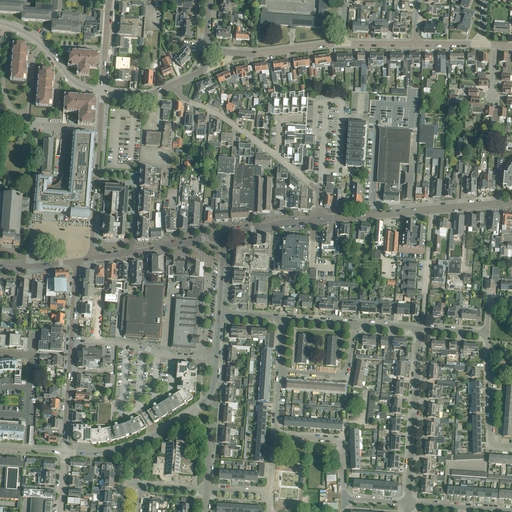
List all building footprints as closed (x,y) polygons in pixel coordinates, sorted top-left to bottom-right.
[(61,13),(61,0),(50,0),(50,5),(0,1),(0,12),(22,14),(21,20),(50,22),(52,24),(51,32),(80,34),(80,28),(83,28),(83,23),(85,23),(86,15),(61,13)] [(158,7),(181,8),(187,8),(192,8),(192,0),(153,0),(155,2),(158,2),(158,7)] [(219,16),(231,16),(231,13),(228,12),(229,4),(228,4),(227,0),(221,0),(221,7),(223,7),(223,8),(222,8),(222,13),(219,13),(219,16)] [(467,9),(470,2),(463,0),(462,0),(462,2),(460,1),(458,5),(467,8),(467,9)] [(395,1),(394,6),(398,6),(397,10),(401,11),(401,10),(403,11),(408,11),(408,4),(402,4),(402,1),(399,1),(397,1),(395,1)] [(319,15),(326,15),(326,10),(327,10),(327,2),(319,2),(318,9),(319,9),(319,15)] [(126,4),(124,4),(119,4),(119,12),(126,12),(126,8),(130,8),(130,5),(126,5),(126,4)] [(353,31),(361,32),(361,24),(362,6),(360,6),(355,5),(354,9),(358,9),(357,24),(354,23),(353,31)] [(427,7),(426,14),(431,14),(436,15),(436,9),(444,9),(444,6),(442,6),(439,6),(439,5),(434,5),(434,7),(433,7),(427,7)] [(182,28),(189,28),(190,21),(186,20),(186,16),(189,16),(189,9),(179,8),(178,15),(180,15),(179,23),(178,23),(175,25),(176,26),(176,27),(182,28)] [(297,27),(298,17),(269,15),(270,12),(267,12),(267,10),(265,10),(265,9),(264,9),(262,9),(262,13),(261,13),(261,14),(260,14),(260,17),(261,17),(261,19),(261,24),(289,26),(297,27)] [(93,22),(102,23),(103,12),(94,12),(93,22)] [(391,22),(392,13),(387,13),(386,20),(382,20),(382,24),(381,33),(388,34),(388,24),(388,22),(391,23),(391,22)] [(466,15),(463,14),(461,20),(470,23),(472,17),(466,15)] [(325,19),(326,15),(319,15),(318,16),(321,17),(321,18),(318,18),(318,28),(325,29),(326,19),(325,19)] [(118,24),(118,25),(138,26),(139,18),(124,17),(119,16),(118,23),(119,23),(119,24),(118,24)] [(361,24),(361,32),(368,32),(369,23),(372,23),(372,21),(372,16),(370,16),(369,16),(369,18),(367,18),(367,20),(365,20),(365,24),(361,24)] [(297,27),(318,28),(318,18),(298,17),(297,27)] [(461,27),(468,29),(470,23),(461,20),(461,21),(460,20),(455,18),(454,22),(459,23),(459,22),(463,24),(461,27)] [(495,21),(494,23),(494,32),(502,32),(504,32),(504,33),(508,33),(509,24),(504,24),(504,21),(495,21)] [(85,26),(85,28),(88,28),(90,28),(90,26),(94,27),(95,27),(95,29),(94,29),(94,33),(98,34),(98,32),(102,32),(102,23),(93,22),(91,22),(86,22),(85,26)] [(429,26),(429,23),(426,23),(425,34),(435,34),(435,29),(435,26),(429,26)] [(138,26),(118,25),(118,26),(118,29),(117,29),(117,35),(134,36),(134,30),(138,30),(138,26)] [(189,28),(182,28),(182,36),(179,35),(179,37),(171,37),(170,40),(176,42),(181,43),(182,38),(192,39),(192,32),(189,32),(189,28)] [(123,38),(122,38),(117,38),(116,48),(123,48),(123,43),(128,43),(128,40),(123,40),(123,38)] [(26,82),(28,51),(29,45),(26,45),(26,44),(16,43),(16,44),(13,44),(10,81),(26,82)] [(180,57),(185,63),(190,59),(187,56),(192,52),(189,49),(189,45),(183,44),(183,47),(180,49),(182,51),(180,53),(182,55),(180,57)] [(69,54),(67,67),(76,68),(77,69),(76,75),(89,76),(89,70),(91,69),(99,69),(100,56),(100,54),(69,51),(69,54)] [(399,54),(397,54),(397,61),(397,64),(396,64),(396,67),(401,67),(401,77),(406,77),(407,77),(407,63),(403,63),(403,54),(403,53),(399,53),(399,54)] [(505,63),(506,71),(510,71),(511,56),(508,56),(508,54),(501,53),(500,62),(505,63)] [(367,78),(367,71),(367,68),(367,60),(365,60),(365,54),(358,54),(358,59),(358,61),(361,61),(361,78),(361,80),(363,80),(363,92),(366,93),(366,80),(367,80),(367,78)] [(407,77),(406,77),(406,82),(406,87),(410,87),(411,75),(411,67),(411,66),(414,66),(414,64),(420,64),(420,61),(420,54),(410,54),(410,62),(407,62),(407,60),(407,63),(407,77)] [(436,69),(436,70),(442,70),(444,70),(444,68),(445,68),(445,64),(445,61),(445,60),(445,59),(445,54),(438,54),(438,56),(436,56),(436,63),(436,69)] [(468,65),(475,65),(475,61),(475,54),(468,54),(468,61),(466,61),(466,65),(468,65)] [(478,72),(480,72),(480,69),(481,69),(483,63),(488,63),(488,54),(481,54),(481,56),(478,56),(478,67),(478,72)] [(330,55),(322,56),(324,67),(331,66),(331,63),(330,55)] [(340,63),(345,63),(345,55),(337,56),(337,62),(334,62),(335,67),(335,69),(340,68),(340,63)] [(352,55),(345,55),(345,63),(345,68),(346,68),(346,69),(350,69),(350,68),(356,68),(355,61),(352,61),(352,55)] [(376,67),(377,66),(377,55),(370,55),(370,58),(367,58),(367,60),(367,68),(367,71),(372,71),(372,67),(373,67),(376,67)] [(377,66),(383,66),(383,64),(386,64),(386,62),(386,57),(383,57),(383,55),(377,55),(377,66)] [(425,64),(434,65),(434,61),(432,61),(432,55),(425,55),(425,58),(422,58),(422,68),(425,68),(425,64)] [(453,66),(457,66),(457,55),(450,55),(450,67),(448,67),(448,75),(448,79),(450,79),(450,74),(451,74),(452,67),(453,66)] [(324,68),(324,67),(322,56),(314,57),(315,62),(316,69),(324,68)] [(169,60),(168,57),(162,60),(162,61),(163,63),(165,68),(164,69),(163,68),(161,69),(161,70),(160,70),(161,73),(160,73),(162,76),(163,76),(172,72),(169,66),(171,65),(169,60)] [(185,63),(180,57),(177,60),(175,58),(173,59),(181,67),(185,63)] [(130,59),(121,58),(116,58),(115,81),(123,81),(123,73),(129,74),(129,69),(130,59)] [(301,59),(303,76),(303,72),(306,71),(305,67),(310,66),(309,63),(309,58),(301,59)] [(303,76),(301,59),(293,60),(294,65),(294,68),(300,68),(300,70),(298,70),(299,76),(303,76)] [(282,72),(282,78),(283,80),(286,79),(286,73),(285,73),(284,69),(288,68),(288,65),(288,64),(287,61),(280,62),(282,72)] [(273,63),(274,73),(282,72),(280,62),(273,63)] [(248,66),(242,68),(245,84),(246,87),(249,86),(248,81),(249,81),(248,80),(252,79),(250,73),(249,73),(249,71),(248,66)] [(153,72),(151,72),(151,68),(145,68),(145,71),(142,71),(142,74),(145,74),(144,85),(152,86),(153,72)] [(245,84),(242,68),(236,69),(232,70),(233,75),(234,77),(240,75),(241,79),(242,83),(242,84),(245,84)] [(38,70),(36,106),(51,108),(54,71),(51,71),(51,70),(41,69),(41,70),(38,70)] [(511,71),(510,71),(506,71),(504,71),(503,74),(502,74),(501,81),(510,81),(510,76),(511,75),(511,71)] [(223,74),(226,81),(229,79),(231,84),(232,83),(233,86),(237,85),(234,77),(233,75),(231,76),(229,72),(223,74)] [(485,73),(480,72),(478,72),(478,74),(478,76),(479,76),(479,81),(479,86),(488,86),(488,79),(486,79),(486,76),(485,76),(485,73)] [(226,81),(223,74),(217,77),(220,83),(221,86),(224,85),(223,82),(226,81)] [(203,82),(206,89),(207,93),(214,89),(217,88),(216,86),(213,87),(210,80),(203,83),(203,82)] [(206,89),(203,82),(197,85),(198,88),(193,100),(197,102),(200,103),(201,101),(198,100),(201,94),(200,93),(200,92),(206,89)] [(511,83),(510,83),(505,83),(504,86),(503,86),(502,93),(511,93),(511,88),(511,83)] [(476,86),(471,86),(460,85),(460,89),(464,91),(469,91),(468,96),(477,96),(478,89),(476,89),(476,86)] [(299,92),(298,99),(298,109),(298,114),(298,113),(301,113),(301,108),(307,108),(307,113),(308,91),(308,99),(304,99),(304,92),(299,92)] [(298,109),(298,99),(295,99),(295,92),(290,93),(289,100),(289,109),(289,114),(289,113),(292,114),(293,109),(298,109)] [(280,101),(280,110),(280,115),(280,114),(283,114),(284,109),(289,109),(289,100),(286,100),(286,93),(281,93),(280,101)] [(275,110),(280,110),(280,101),(276,100),(277,94),(272,94),(271,109),(271,114),(274,115),(275,110)] [(78,125),(95,126),(97,98),(64,95),(63,112),(78,114),(78,125)] [(240,95),(235,95),(231,105),(229,104),(228,105),(227,104),(226,107),(227,107),(227,108),(226,110),(233,112),(234,110),(237,112),(238,112),(239,103),(240,95)] [(480,98),(475,97),(471,97),(471,102),(465,103),(459,102),(454,100),(454,105),(472,107),(473,107),(477,108),(478,105),(479,105),(480,98)] [(182,104),(182,103),(176,103),(175,112),(179,112),(179,117),(183,118),(184,107),(182,107),(182,104)] [(239,103),(238,112),(240,112),(239,119),(247,120),(247,112),(244,112),(244,108),(242,108),(242,104),(239,103)] [(490,126),(495,126),(496,110),(493,110),(493,108),(486,108),(485,117),(491,117),(491,122),(489,122),(490,126)] [(251,113),(247,112),(247,120),(254,120),(255,113),(255,109),(252,109),(251,113)] [(496,110),(495,126),(497,126),(497,123),(499,123),(500,118),(506,118),(506,109),(499,109),(499,110),(496,110)] [(186,116),(186,127),(187,127),(187,131),(194,131),(194,121),(193,120),(193,116),(186,116)] [(419,144),(426,144),(433,144),(434,126),(424,126),(425,116),(421,116),(419,144)] [(206,125),(206,122),(207,117),(199,117),(198,121),(194,121),(194,129),(197,129),(197,131),(196,131),(196,134),(197,134),(197,136),(205,137),(206,125)] [(268,125),(268,121),(267,121),(267,117),(257,117),(257,128),(267,129),(267,125),(268,125)] [(213,134),(220,135),(221,122),(214,122),(214,125),(208,125),(207,136),(213,136),(213,134)] [(346,158),(346,167),(349,167),(361,168),(365,168),(365,163),(364,162),(366,123),(349,122),(349,125),(348,130),(348,133),(348,136),(348,141),(347,143),(347,144),(346,158)] [(147,132),(147,133),(146,146),(163,147),(163,149),(171,149),(173,125),(165,124),(165,128),(164,128),(164,129),(164,130),(164,131),(165,131),(165,133),(147,132)] [(306,126),(289,125),(289,128),(286,128),(286,134),(289,134),(304,135),(306,135),(306,126)] [(401,167),(405,168),(405,166),(409,166),(411,137),(411,132),(388,131),(387,131),(387,130),(386,130),(386,131),(385,131),(382,134),(381,139),(381,141),(379,182),(385,183),(384,201),(394,201),(399,202),(400,191),(401,167)] [(89,192),(94,134),(73,133),(72,140),(61,140),(60,157),(55,156),(53,179),(36,177),(33,211),(64,213),(70,214),(70,219),(89,220),(90,212),(88,211),(89,192)] [(227,146),(232,147),(233,147),(233,139),(234,134),(228,133),(228,134),(226,134),(226,133),(222,133),(221,138),(221,142),(228,143),(227,146)] [(303,145),(304,135),(289,134),(289,137),(285,137),(285,143),(294,143),(295,139),(301,139),(301,145),(303,145)] [(306,136),(306,135),(304,135),(303,145),(304,145),(315,146),(315,136),(306,136)] [(44,137),(41,174),(51,174),(54,138),(44,137)] [(236,151),(235,159),(235,166),(239,166),(240,157),(244,157),(245,145),(245,144),(242,143),(242,145),(239,145),(239,152),(236,151)] [(245,145),(244,157),(249,157),(248,165),(253,166),(254,153),(251,153),(251,145),(249,145),(249,144),(246,144),(246,145),(245,145)] [(290,149),(290,144),(285,144),(284,156),(288,156),(287,158),(293,159),(293,155),(294,155),(294,149),(290,149)] [(298,150),(297,156),(294,155),(293,155),(293,159),(293,164),(299,165),(299,162),(302,162),(302,165),(302,159),(303,159),(304,145),(303,145),(301,145),(297,145),(297,150),(298,150)] [(441,194),(443,160),(444,160),(445,151),(434,150),(433,152),(433,160),(438,160),(437,181),(433,181),(432,198),(441,199),(441,194)] [(271,166),(271,164),(271,159),(264,159),(265,155),(256,155),(256,160),(255,165),(271,166)] [(235,159),(231,159),(227,159),(219,158),(218,174),(234,175),(235,166),(235,159)] [(314,160),(306,160),(303,159),(302,159),(302,165),(305,166),(305,171),(313,172),(314,160)] [(511,164),(505,174),(504,174),(503,189),(506,189),(507,189),(508,190),(509,190),(510,190),(511,190),(511,189),(511,164)] [(235,166),(234,175),(233,193),(232,214),(232,219),(249,218),(249,212),(253,212),(254,183),(255,167),(239,166),(235,166)] [(140,187),(146,188),(156,188),(155,188),(155,183),(156,183),(156,182),(155,182),(156,178),(157,177),(156,177),(156,174),(161,174),(161,170),(141,167),(140,187)] [(401,167),(401,174),(400,184),(412,185),(413,168),(409,167),(409,168),(405,168),(401,167)] [(478,182),(478,176),(478,168),(475,168),(475,172),(474,172),(473,173),(472,174),(471,176),(471,179),(467,179),(467,195),(476,195),(476,190),(476,182),(478,182)] [(277,174),(276,184),(280,184),(282,184),(283,184),(288,184),(288,179),(289,174),(288,173),(286,173),(286,172),(284,172),(284,170),(281,170),(277,169),(277,174)] [(491,176),(488,172),(488,191),(488,190),(490,190),(490,191),(495,191),(495,183),(497,183),(497,176),(491,176)] [(275,189),(281,190),(285,190),(286,190),(285,210),(287,209),(287,208),(290,209),(298,209),(298,197),(300,197),(300,184),(301,182),(289,174),(288,179),(288,184),(283,184),(282,184),(280,184),(276,184),(276,185),(276,189),(275,189)] [(332,202),(335,177),(327,177),(324,206),(331,207),(332,202)] [(0,244),(2,244),(13,245),(19,246),(20,239),(19,239),(20,232),(22,232),(22,227),(20,227),(21,213),(29,214),(30,204),(30,200),(22,199),(22,196),(19,196),(16,195),(16,194),(16,193),(15,193),(15,192),(14,191),(13,191),(11,191),(10,191),(9,191),(9,192),(8,192),(8,193),(7,194),(7,195),(4,194),(4,195),(1,194),(2,179),(0,178),(0,244)] [(272,179),(264,179),(255,178),(254,208),(254,213),(262,214),(262,211),(271,212),(271,207),(272,179)] [(352,185),(351,204),(361,205),(363,179),(353,178),(353,183),(353,184),(353,185),(352,185)] [(453,183),(453,181),(444,181),(443,192),(445,192),(444,197),(452,197),(452,193),(456,193),(456,186),(456,183),(453,183)] [(216,200),(216,194),(217,185),(205,184),(203,215),(205,215),(205,223),(212,223),(212,219),(213,219),(213,220),(216,220),(215,212),(216,212),(216,206),(216,204),(216,201),(216,200)] [(298,197),(298,209),(307,210),(310,210),(312,208),(313,191),(308,188),(307,188),(305,188),(303,188),(303,185),(300,184),(300,197),(298,197)] [(412,196),(412,185),(400,184),(400,191),(403,192),(402,200),(411,201),(412,196)] [(118,238),(124,238),(125,221),(125,216),(127,187),(124,187),(118,187),(118,186),(105,185),(104,193),(112,193),(111,215),(114,216),(113,220),(104,219),(103,237),(114,238),(114,237),(118,238)] [(275,189),(274,206),(276,206),(275,210),(276,210),(279,210),(280,210),(281,211),(284,211),(284,210),(285,210),(286,190),(285,190),(281,190),(275,189)] [(149,241),(149,239),(149,229),(150,221),(150,220),(149,220),(151,199),(159,200),(160,194),(154,194),(154,193),(154,192),(151,191),(141,191),(141,194),(140,194),(139,214),(140,214),(139,220),(138,240),(149,241)] [(202,223),(203,209),(203,203),(200,203),(201,198),(190,198),(190,203),(189,221),(189,226),(199,227),(199,222),(202,223)] [(216,204),(216,206),(216,212),(215,212),(216,220),(228,220),(227,205),(227,203),(225,203),(225,206),(219,206),(219,204),(216,204)] [(179,229),(187,230),(188,210),(180,209),(179,229)] [(166,214),(166,219),(166,232),(176,232),(176,218),(177,218),(176,211),(165,211),(166,213),(165,213),(165,214),(166,214)] [(489,218),(488,231),(490,231),(490,232),(493,232),(493,231),(494,231),(494,236),(498,236),(498,232),(499,224),(500,224),(501,219),(501,214),(495,213),(489,213),(489,218)] [(511,213),(503,213),(502,234),(510,234),(511,231),(511,213)] [(469,217),(468,224),(469,224),(468,228),(473,228),(473,232),(476,232),(477,224),(475,224),(475,221),(476,216),(472,216),(472,215),(470,215),(469,216),(469,217)] [(483,225),(483,223),(484,215),(477,215),(477,223),(480,223),(480,228),(481,228),(481,234),(484,234),(485,229),(485,225),(483,225)] [(451,233),(450,236),(454,236),(463,237),(464,217),(464,216),(454,216),(454,224),(451,223),(451,233)] [(447,232),(448,229),(450,229),(450,223),(447,223),(447,221),(440,220),(439,229),(440,229),(439,234),(446,234),(447,232)] [(150,221),(149,229),(149,239),(158,238),(157,235),(156,235),(156,225),(156,221),(150,221)] [(400,235),(399,245),(399,246),(403,246),(403,247),(424,248),(425,228),(422,227),(417,227),(417,228),(415,228),(415,222),(407,221),(406,233),(408,233),(408,235),(404,235),(404,236),(400,235)] [(383,223),(376,223),(375,248),(375,244),(382,245),(383,223)] [(348,241),(349,231),(349,226),(341,225),(340,236),(344,236),(344,240),(348,241)] [(370,232),(370,231),(371,226),(362,225),(361,232),(357,231),(356,236),(356,239),(364,240),(364,232),(366,232),(366,233),(366,234),(369,234),(370,233),(370,232)] [(333,247),(334,242),(331,242),(331,234),(323,233),(323,238),(322,238),(322,241),(322,245),(323,245),(322,247),(328,247),(328,249),(334,250),(334,255),(338,255),(339,247),(333,247)] [(386,249),(385,254),(396,254),(396,249),(398,249),(399,234),(385,233),(384,248),(386,249)] [(255,236),(254,249),(252,269),(268,270),(269,246),(270,246),(269,246),(270,236),(270,235),(263,235),(264,235),(263,237),(261,237),(254,236),(255,236)] [(274,262),(273,271),(302,273),(305,273),(307,271),(307,269),(308,262),(310,241),(310,238),(306,238),(289,240),(289,239),(286,239),(280,238),(278,256),(278,259),(278,262),(274,262)] [(501,245),(501,249),(500,256),(507,256),(508,254),(511,254),(511,244),(508,244),(508,245),(501,245)] [(252,269),(254,249),(252,249),(252,248),(250,246),(238,245),(235,248),(234,267),(248,268),(248,270),(246,269),(246,270),(252,270),(252,269)] [(152,257),(151,255),(148,255),(147,257),(147,270),(147,276),(146,276),(145,276),(145,281),(144,285),(149,286),(150,277),(154,277),(154,275),(155,275),(155,257),(152,257)] [(163,257),(155,257),(155,275),(157,275),(157,277),(163,277),(163,262),(163,257)] [(173,276),(176,276),(184,277),(184,272),(184,269),(184,259),(183,259),(183,258),(179,258),(179,259),(177,259),(177,258),(174,258),(173,276)] [(405,263),(404,267),(416,268),(416,263),(416,259),(403,258),(403,263),(405,263)] [(462,259),(449,258),(448,274),(460,275),(461,260),(462,259)] [(435,266),(434,279),(440,279),(439,283),(445,283),(446,277),(442,277),(443,271),(446,271),(446,268),(448,268),(448,261),(438,260),(438,266),(435,266)] [(184,277),(185,277),(199,278),(200,262),(191,261),(191,262),(187,262),(186,272),(184,272),(184,277)] [(140,293),(144,293),(144,285),(144,275),(141,275),(142,267),(142,262),(131,262),(131,285),(140,285),(140,293)] [(107,279),(117,280),(118,263),(116,263),(116,265),(108,264),(107,279)] [(118,263),(117,280),(126,281),(127,277),(129,277),(129,270),(127,269),(127,264),(118,263)] [(416,270),(416,268),(404,267),(402,267),(402,269),(402,272),(404,272),(404,276),(415,277),(416,270)] [(94,269),(94,272),(93,289),(103,289),(104,283),(104,278),(103,277),(103,269),(101,269),(101,268),(96,268),(96,269),(94,269)] [(499,277),(499,276),(499,269),(495,268),(495,275),(493,275),(493,276),(492,276),(492,279),(490,281),(486,281),(486,289),(487,290),(489,290),(490,289),(494,290),(494,286),(498,286),(499,280),(499,277)] [(67,293),(67,279),(69,279),(68,271),(55,272),(55,279),(55,280),(48,280),(47,280),(46,297),(55,297),(60,297),(60,293),(65,293),(65,296),(67,296),(67,293)] [(94,272),(91,272),(91,273),(87,273),(87,272),(84,271),(82,299),(87,299),(93,299),(93,289),(94,272)] [(250,276),(251,276),(267,277),(270,278),(270,274),(234,271),(233,285),(242,286),(249,287),(249,286),(250,286),(250,276)] [(266,293),(267,277),(251,276),(250,283),(255,283),(254,299),(254,304),(267,305),(267,297),(258,297),(259,293),(266,293)] [(404,276),(402,276),(402,278),(402,281),(404,281),(403,285),(414,286),(415,277),(404,276)] [(499,277),(499,280),(498,286),(501,287),(501,290),(508,291),(509,283),(509,279),(502,278),(502,276),(499,276),(499,277)] [(204,278),(199,278),(185,277),(184,283),(184,288),(203,289),(204,278)] [(16,305),(16,306),(20,307),(19,309),(26,309),(26,307),(27,296),(27,293),(28,285),(28,280),(20,279),(19,284),(19,290),(17,290),(16,305)] [(9,296),(13,297),(13,289),(14,289),(14,282),(6,282),(5,293),(9,293),(9,296)] [(117,317),(118,290),(121,290),(125,290),(126,290),(126,292),(128,292),(128,290),(128,285),(128,284),(125,284),(122,283),(115,283),(108,282),(108,286),(106,286),(104,316),(117,317)] [(42,284),(33,283),(32,299),(41,300),(42,284)] [(144,285),(144,293),(144,297),(126,296),(123,299),(121,330),(124,331),(123,337),(127,337),(127,335),(140,336),(140,338),(142,338),(142,339),(148,339),(149,339),(149,337),(152,337),(159,337),(159,339),(161,340),(164,286),(149,286),(144,285)] [(414,286),(403,285),(401,285),(401,287),(401,290),(403,290),(403,294),(407,295),(414,295),(414,286)] [(248,304),(249,287),(242,286),(242,288),(235,287),(232,290),(231,292),(232,293),(232,298),(231,299),(231,301),(233,304),(235,304),(236,303),(248,304)] [(182,295),(182,298),(199,299),(202,300),(203,289),(184,288),(184,290),(183,290),(182,295)] [(284,300),(284,296),(284,293),(274,292),(273,306),(280,306),(281,300),(284,300)] [(297,298),(298,294),(291,294),(291,297),(287,297),(287,307),(295,307),(295,298),(297,298)] [(312,308),(312,300),(307,299),(308,296),(300,295),(300,298),(299,303),(303,303),(303,308),(312,308)] [(362,313),(369,313),(369,301),(364,301),(365,296),(360,296),(360,300),(359,309),(362,309),(362,313)] [(320,310),(326,310),(327,298),(316,297),(315,306),(320,307),(320,310)] [(66,308),(67,299),(66,299),(51,298),(50,307),(50,309),(65,311),(65,308),(66,308)] [(327,298),(326,310),(333,311),(334,308),(338,308),(338,299),(334,299),(331,299),(331,298),(327,298)] [(342,311),(349,312),(350,300),(343,300),(343,299),(339,299),(339,302),(339,307),(342,308),(342,311)] [(369,301),(369,313),(376,314),(376,310),(379,310),(380,302),(380,299),(377,299),(377,302),(369,301)] [(380,302),(379,310),(382,310),(382,314),(390,315),(391,310),(391,306),(391,302),(383,301),(383,300),(380,299),(380,302)] [(356,301),(350,300),(349,312),(356,312),(356,309),(359,309),(360,300),(357,300),(356,304),(355,304),(356,301)] [(90,302),(87,302),(86,302),(85,306),(82,305),(82,314),(84,315),(84,318),(88,318),(88,315),(89,315),(89,310),(89,306),(92,306),(92,302),(90,302)] [(397,315),(403,315),(404,305),(398,304),(399,303),(395,302),(394,314),(397,315)] [(459,316),(460,302),(460,306),(453,305),(453,308),(448,308),(448,317),(455,317),(455,319),(459,319),(459,316)] [(463,302),(460,302),(459,316),(462,316),(462,319),(469,320),(470,309),(463,309),(463,302)] [(412,305),(411,305),(411,316),(412,316),(418,317),(418,316),(419,313),(419,304),(412,304),(412,305)] [(432,309),(432,313),(433,313),(433,317),(441,318),(441,314),(444,314),(444,312),(445,304),(438,304),(438,307),(433,306),(432,309)] [(409,316),(411,316),(411,305),(404,305),(403,315),(409,316)] [(476,310),(470,309),(469,320),(476,320),(476,317),(479,317),(480,308),(477,308),(476,310)] [(55,314),(52,314),(51,318),(55,319),(55,324),(62,324),(64,325),(64,315),(55,314)] [(197,324),(172,323),(172,335),(199,337),(196,337),(197,331),(197,324)] [(39,328),(39,339),(61,340),(61,337),(63,337),(63,327),(62,327),(58,326),(48,326),(48,329),(39,328)] [(245,338),(248,339),(249,332),(246,332),(246,328),(239,328),(238,339),(245,339),(245,338)] [(249,332),(248,339),(251,339),(258,339),(259,329),(252,329),(252,332),(249,332)] [(268,348),(268,345),(268,343),(268,340),(269,337),(269,335),(269,334),(266,333),(266,330),(259,329),(258,339),(258,340),(265,340),(264,348),(268,348)] [(8,347),(9,330),(6,330),(6,336),(0,335),(0,347),(5,347),(8,347)] [(27,350),(28,339),(20,339),(21,337),(21,331),(18,331),(18,336),(9,336),(9,347),(16,348),(16,350),(27,350)] [(172,335),(171,341),(171,348),(196,349),(196,344),(198,345),(199,337),(172,335)] [(377,357),(377,360),(384,360),(390,361),(390,355),(387,354),(388,348),(388,347),(388,344),(388,339),(382,338),(381,343),(381,346),(381,349),(384,349),(384,354),(386,354),(386,357),(384,357),(377,357)] [(61,343),(61,340),(39,339),(38,351),(62,352),(62,344),(61,343)] [(429,349),(429,352),(431,352),(432,352),(431,353),(435,353),(438,353),(439,342),(433,342),(432,341),(432,349),(429,349)] [(439,342),(438,353),(441,353),(441,356),(447,357),(448,351),(445,350),(445,342),(445,343),(439,342)] [(459,356),(460,352),(460,347),(457,346),(457,343),(450,343),(450,345),(449,345),(449,347),(450,347),(449,355),(459,356)] [(470,357),(471,352),(471,345),(464,344),(464,348),(461,347),(460,357),(464,357),(464,354),(470,355),(470,357)] [(229,349),(228,356),(236,357),(237,350),(239,350),(247,350),(247,352),(250,352),(250,347),(247,347),(245,347),(239,347),(238,346),(232,346),(232,349),(229,349)] [(105,368),(105,362),(105,361),(110,362),(110,360),(110,357),(105,356),(106,349),(98,348),(98,349),(89,348),(82,347),(81,353),(78,353),(78,358),(78,359),(77,358),(77,361),(77,362),(76,366),(78,366),(77,367),(85,368),(85,370),(89,370),(89,368),(104,369),(104,368),(105,368)] [(48,361),(48,365),(52,366),(56,366),(61,366),(62,358),(57,357),(57,356),(53,356),(53,358),(52,361),(48,361)] [(231,363),(231,366),(238,367),(238,363),(236,363),(236,357),(228,356),(228,363),(231,363)] [(18,361),(16,361),(15,371),(19,371),(19,376),(15,375),(14,384),(20,385),(22,361),(18,360),(18,361)] [(131,435),(135,434),(138,432),(140,431),(143,429),(147,427),(149,426),(195,398),(196,382),(196,380),(197,369),(194,369),(194,368),(193,367),(192,367),(192,364),(181,363),(181,365),(177,365),(176,378),(183,379),(182,387),(178,387),(177,387),(177,388),(177,389),(177,390),(178,390),(180,390),(180,392),(171,397),(171,395),(170,395),(169,395),(168,395),(168,396),(168,397),(169,398),(156,406),(155,405),(155,404),(154,404),(153,405),(153,406),(153,407),(154,408),(142,415),(140,416),(134,419),(135,419),(133,420),(133,419),(132,418),(131,418),(130,418),(130,419),(130,420),(131,421),(129,422),(124,424),(119,426),(117,426),(117,425),(116,424),(115,424),(114,425),(114,426),(115,427),(113,427),(110,428),(112,405),(99,404),(97,430),(96,430),(91,430),(91,428),(87,428),(87,427),(76,426),(73,426),(72,438),(75,438),(77,440),(77,443),(88,443),(88,442),(90,442),(90,443),(94,443),(98,443),(98,441),(100,441),(100,443),(104,442),(107,442),(110,441),(113,441),(117,440),(119,439),(126,437),(131,435)] [(238,370),(238,367),(231,366),(231,369),(227,369),(227,376),(235,376),(237,376),(238,370)] [(473,367),(470,367),(468,367),(463,366),(461,366),(460,366),(459,366),(456,366),(456,369),(456,371),(462,371),(462,370),(466,370),(466,373),(472,373),(472,377),(479,378),(479,371),(472,370),(473,367)] [(440,384),(451,384),(455,385),(455,382),(444,381),(442,381),(442,374),(438,374),(430,374),(430,380),(429,380),(434,380),(441,381),(440,384)] [(105,384),(112,385),(114,385),(115,375),(106,375),(105,384)] [(235,380),(235,376),(227,376),(226,383),(230,383),(229,386),(240,387),(241,382),(237,382),(237,380),(235,380)] [(84,383),(76,382),(76,389),(86,390),(86,393),(94,393),(94,388),(90,388),(90,387),(84,386),(84,383)] [(451,387),(451,384),(440,384),(440,387),(429,386),(430,386),(429,392),(442,393),(442,387),(444,387),(451,387)] [(226,389),(225,396),(233,397),(236,397),(236,390),(240,390),(240,387),(229,386),(229,389),(226,389)] [(45,398),(52,399),(53,399),(53,397),(59,397),(60,389),(56,389),(57,388),(52,387),(52,389),(46,388),(46,392),(46,395),(37,395),(37,398),(44,398),(45,398)] [(225,396),(225,403),(228,403),(228,404),(228,406),(240,407),(240,406),(239,406),(238,405),(238,404),(236,404),(236,397),(233,397),(225,396)] [(52,399),(45,398),(45,402),(51,402),(50,409),(59,410),(60,401),(52,400),(52,399)] [(396,398),(390,398),(390,407),(393,407),(401,408),(402,401),(396,401),(396,398)] [(450,403),(443,403),(437,402),(436,405),(429,405),(428,405),(429,405),(428,411),(439,412),(440,406),(450,406),(450,403)] [(241,409),(241,407),(228,406),(228,409),(224,409),(224,416),(232,417),(232,410),(235,410),(237,410),(237,408),(241,409)] [(439,412),(428,411),(428,417),(428,418),(440,419),(440,422),(449,422),(449,420),(442,419),(442,413),(439,412)] [(79,413),(78,413),(73,413),(72,422),(77,422),(83,423),(83,419),(79,419),(79,413)] [(232,417),(224,416),(223,423),(227,423),(226,426),(236,427),(233,426),(234,423),(231,423),(232,417)] [(38,433),(45,433),(46,433),(51,434),(52,428),(58,429),(58,420),(52,420),(51,425),(47,425),(46,429),(42,429),(35,429),(34,432),(38,433)] [(0,439),(4,439),(11,440),(17,440),(21,441),(25,441),(26,427),(28,427),(28,424),(26,424),(13,424),(2,423),(0,422),(0,439)] [(223,429),(222,436),(230,437),(231,430),(233,430),(236,430),(236,427),(226,426),(226,429),(223,429)] [(439,434),(439,431),(428,430),(427,436),(427,437),(435,437),(436,437),(436,440),(444,441),(445,437),(438,437),(439,434)] [(46,433),(45,433),(44,438),(48,439),(48,442),(56,442),(57,436),(53,436),(53,434),(51,434),(46,433)] [(230,437),(222,436),(222,443),(226,443),(225,446),(232,447),(241,447),(241,446),(237,446),(237,444),(234,443),(235,440),(230,440),(230,437)] [(153,465),(152,475),(159,476),(159,477),(159,478),(160,478),(160,479),(160,480),(161,480),(161,481),(162,481),(163,481),(163,482),(164,482),(165,482),(166,482),(167,482),(167,481),(168,481),(169,481),(169,480),(170,480),(170,479),(170,478),(171,478),(171,477),(171,476),(171,473),(171,469),(174,469),(176,470),(177,470),(180,473),(193,474),(193,463),(190,463),(190,456),(183,455),(183,452),(187,452),(188,441),(176,440),(176,448),(173,448),(173,444),(170,444),(161,443),(161,454),(164,454),(164,458),(157,457),(156,464),(153,464),(153,465)] [(444,441),(436,440),(435,443),(426,443),(426,449),(438,450),(437,450),(437,443),(444,444),(444,441)] [(230,450),(227,449),(222,449),(221,457),(224,457),(224,458),(225,458),(225,457),(230,457),(230,450)] [(6,491),(11,491),(16,491),(17,467),(20,467),(21,459),(6,458),(6,459),(2,459),(2,458),(0,457),(0,465),(2,466),(5,466),(7,466),(6,491)] [(55,461),(44,461),(44,469),(55,469),(55,461)] [(105,473),(104,480),(113,481),(114,474),(111,474),(111,467),(102,466),(101,473),(105,473)] [(33,469),(33,473),(39,473),(38,478),(40,478),(44,478),(52,479),(53,473),(48,473),(46,472),(47,470),(40,470),(39,470),(34,469),(33,469)] [(69,478),(69,486),(74,486),(75,486),(75,488),(79,488),(79,487),(80,487),(81,481),(93,482),(93,477),(88,477),(84,476),(84,479),(78,479),(74,478),(69,478)] [(113,488),(113,481),(104,480),(104,487),(100,487),(100,490),(110,491),(110,488),(113,488)] [(22,497),(31,498),(44,499),(45,499),(51,500),(53,500),(53,491),(26,489),(26,486),(23,486),(22,497)] [(112,503),(111,503),(111,494),(104,493),(103,503),(98,502),(98,505),(111,506),(112,503)] [(67,498),(67,504),(72,505),(77,505),(77,507),(76,507),(75,509),(75,511),(78,511),(78,507),(89,508),(89,501),(89,498),(83,497),(83,498),(83,499),(82,499),(72,499),(67,498)] [(44,499),(31,498),(30,511),(44,511),(45,499),(44,499)] [(148,503),(148,509),(156,509),(156,503),(159,503),(159,505),(162,505),(164,504),(164,501),(155,500),(155,498),(152,498),(152,500),(148,499),(147,503),(148,503)] [(176,501),(175,505),(182,505),(181,511),(189,511),(189,508),(190,508),(190,506),(191,502),(186,502),(181,502),(176,501)]
